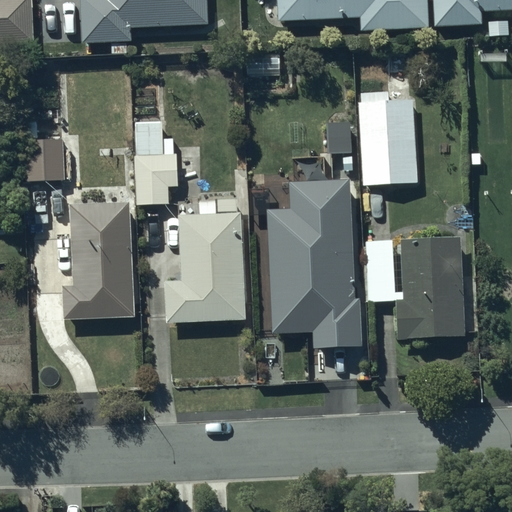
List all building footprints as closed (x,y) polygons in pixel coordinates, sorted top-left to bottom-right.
[(34,0),(0,0),(0,46),(35,46),(34,0)] [(80,0),(82,39),(132,37),(131,23),(208,20),(207,0),(80,0)] [(277,0),(278,18),(361,15),(362,26),(429,24),(427,0),(277,0)] [(511,0),(434,0),(435,22),(483,21),(483,7),(511,6),(511,0)] [(362,90),(362,98),(359,99),(363,182),(418,179),(414,96),(389,97),(388,89),(362,90)] [(165,118),(136,119),(137,201),(171,200),(170,185),(179,185),(179,180),(197,180),(197,151),(165,152),(165,118)] [(350,122),(327,124),(329,153),(352,152),(350,122)] [(64,177),(64,136),(27,136),(27,177),(64,177)] [(350,179),(289,182),(290,208),(266,210),(272,335),(311,332),(312,350),(363,347),(361,299),(356,299),(350,179)] [(132,198),(72,200),(74,281),(64,281),(65,315),(135,313),(132,198)] [(242,209),(179,211),(181,276),(166,276),(167,319),(245,317),(242,209)] [(461,233),(401,235),(402,288),(396,288),(394,236),(366,237),(368,299),(397,298),(398,335),(465,333),(461,233)]
